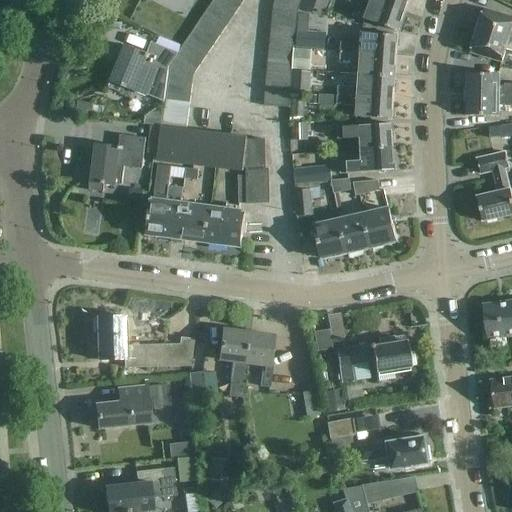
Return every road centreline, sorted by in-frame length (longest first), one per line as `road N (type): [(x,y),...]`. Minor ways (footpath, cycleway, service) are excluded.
road 1 (residential): [(28,257),(130,282),(305,298),(442,271)]
road 2 (residential): [(444,0),(426,103),(442,271)]
road 3 (residential): [(56,511),(28,257)]
road 4 (residential): [(442,271),(468,511)]
road 5 (tertiary): [(0,135),(26,103),(58,0)]
